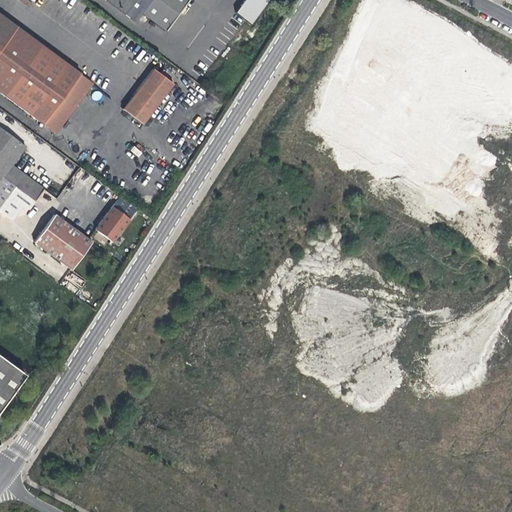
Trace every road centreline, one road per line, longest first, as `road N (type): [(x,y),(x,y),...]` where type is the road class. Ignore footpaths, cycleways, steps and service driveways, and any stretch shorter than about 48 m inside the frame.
road 1 (tertiary): [(310,0),(0,478)]
road 2 (unknown): [(6,0),(127,82)]
